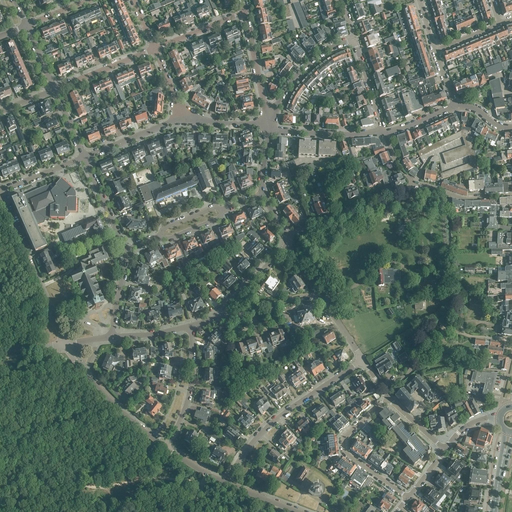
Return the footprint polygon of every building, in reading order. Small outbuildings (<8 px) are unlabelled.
[(204,0),(206,3),(200,6),(205,16),(210,14),(209,13),(210,13),(207,6),(210,5),(207,0),(204,0)] [(371,0),(367,1),(368,5),(370,4),(371,8),(374,16),(379,14),(379,13),(382,12),(380,8),(377,9),(376,6),(375,3),(381,1),(380,0),(371,0)] [(508,14),(505,3),(503,0),(498,0),(503,16),(508,14)] [(123,4),(115,8),(113,9),(115,14),(116,14),(125,10),(125,9),(126,9),(126,8),(126,7),(124,6),(124,7),(123,4)] [(434,14),(446,10),(444,5),(443,6),(432,9),(433,11),(432,11),(433,13),(434,13),(434,14)] [(200,18),(205,16),(200,6),(192,9),(195,16),(198,15),(199,18),(199,17),(200,18)] [(323,13),(324,15),(335,11),(333,6),(325,9),(326,12),(323,13)] [(93,10),(96,18),(101,16),(98,8),(93,10)] [(420,31),(413,8),(397,13),(404,37),(409,35),(420,31)] [(361,9),(354,12),(357,20),(365,17),(363,10),(361,10),(361,9)] [(97,20),(96,18),(93,10),(87,13),(91,23),(97,20)] [(125,10),(116,14),(118,20),(128,15),(125,10)] [(258,19),(267,17),(266,10),(256,12),(258,19)] [(328,18),(335,16),(336,15),(335,11),(324,15),(322,15),(324,20),(325,20),(328,19),(328,18)] [(82,15),(85,22),(86,25),(91,23),(87,13),(82,15)] [(178,14),(179,18),(182,26),(184,25),(188,23),(185,15),(184,13),(181,14),(180,13),(178,14)] [(190,13),(185,15),(188,23),(193,21),(190,13)] [(435,22),(435,23),(444,20),(443,18),(447,17),(451,16),(451,13),(446,15),(435,18),(434,18),(434,20),(435,22)] [(85,22),(82,15),(76,17),(79,24),(85,22)] [(128,15),(118,20),(120,25),(130,21),(128,15)] [(169,16),(166,17),(167,20),(161,22),(162,25),(163,25),(166,32),(171,30),(168,23),(171,22),(170,20),(171,20),(169,16)] [(337,22),(335,16),(328,18),(328,19),(325,20),(326,21),(326,22),(327,22),(328,23),(329,23),(330,24),(331,24),(332,24),(333,23),(334,23),(336,29),(345,26),(346,26),(344,20),(337,22)] [(462,18),(466,29),(467,29),(468,29),(469,28),(471,27),(466,16),(464,17),(462,18)] [(466,16),(471,27),(472,27),(473,27),(474,26),(475,26),(475,25),(472,17),(469,18),(468,16),(466,16)] [(80,26),(79,24),(76,17),(70,19),(75,29),(77,28),(76,27),(80,26)] [(269,24),(267,17),(258,19),(259,26),(269,24)] [(397,17),(391,20),(394,26),(400,24),(397,17)] [(182,26),(179,18),(174,20),(177,28),(181,26),(182,26)] [(458,20),(462,31),(464,30),(466,30),(466,29),(462,18),(458,20)] [(454,24),(458,32),(459,33),(461,32),(461,31),(462,31),(458,20),(455,21),(455,20),(453,21),(454,22),(453,22),(454,24)] [(122,31),(123,30),(132,26),(130,21),(120,25),(122,31)] [(368,21),(358,24),(360,29),(369,26),(375,24),(374,21),(369,23),(368,21)] [(61,32),(64,31),(66,30),(64,23),(63,22),(58,24),(61,32)] [(55,34),(61,32),(58,24),(52,26),(55,34)] [(315,24),(313,25),(323,42),(325,41),(327,40),(327,39),(323,31),(321,33),(315,24)] [(166,32),(163,25),(162,25),(157,27),(160,34),(166,32)] [(321,43),(323,42),(313,25),(310,26),(316,36),(314,37),(319,44),(320,44),(321,44),(321,43)] [(56,36),(55,34),(52,26),(47,29),(50,36),(51,38),(56,36)] [(127,35),(135,32),(132,26),(123,30),(125,36),(127,35)] [(333,33),(334,36),(347,31),(345,26),(336,29),(337,32),(333,33)] [(369,26),(360,29),(362,35),(369,33),(369,34),(380,31),(379,28),(371,30),(371,31),(369,32),(368,30),(371,29),(370,26),(369,26)] [(261,36),(270,34),(269,27),(260,29),(261,36)] [(230,30),(233,38),(238,35),(235,28),(234,28),(232,29),(230,30)] [(44,38),(50,36),(47,29),(45,30),(44,29),(43,29),(42,29),(42,30),(42,31),(41,31),(43,34),(42,34),(41,35),(43,38),(44,38)] [(233,38),(230,30),(229,31),(229,30),(227,31),(224,32),(227,40),(228,41),(225,42),(228,47),(230,46),(229,43),(234,41),(233,38)] [(496,32),(499,41),(501,40),(502,42),(504,41),(505,41),(500,31),(499,31),(498,31),(497,32),(496,32)] [(135,32),(127,35),(130,40),(137,37),(135,32)] [(420,32),(411,35),(409,35),(410,40),(421,36),(421,35),(421,34),(420,32)] [(493,34),(491,34),(496,45),(497,48),(498,51),(500,50),(499,47),(497,42),(499,41),(496,32),(495,33),(495,32),(493,33),(493,34)] [(272,41),(270,34),(261,36),(263,42),(272,41)] [(303,34),(301,36),(312,49),(313,48),(314,48),(315,48),(315,47),(316,46),(311,39),(309,41),(306,37),(303,34)] [(488,36),(487,36),(491,44),(493,43),(494,46),(496,45),(491,34),(490,35),(489,34),(488,35),(488,36)] [(213,37),(216,44),(222,42),(219,35),(218,35),(216,36),(213,37)] [(299,37),(302,40),(302,41),(304,44),(302,46),(304,48),(307,53),(308,52),(308,53),(311,51),(310,50),(312,49),(301,36),(299,37)] [(140,43),(139,42),(140,42),(140,41),(140,39),(139,39),(138,39),(137,37),(130,40),(132,46),(140,43)] [(206,43),(211,55),(214,53),(212,49),(217,47),(216,44),(213,37),(210,38),(208,38),(209,39),(208,39),(209,42),(206,43)] [(479,39),(478,39),(482,48),(484,47),(485,48),(485,49),(487,48),(483,38),(481,38),(479,39)] [(379,39),(365,43),(367,48),(374,46),(373,43),(380,41),(379,39)] [(411,44),(412,46),(413,48),(424,45),(424,44),(424,43),(423,41),(422,40),(411,44)] [(394,41),(389,42),(390,47),(386,48),(388,55),(398,52),(396,45),(394,41)] [(13,42),(5,46),(7,51),(16,48),(16,47),(17,47),(17,46),(16,44),(15,44),(14,44),(13,42)] [(205,50),(207,56),(211,55),(206,43),(203,44),(202,42),(201,42),(199,42),(199,43),(196,44),(198,48),(200,52),(205,50)] [(469,43),(472,52),(475,51),(475,53),(478,52),(476,48),(473,42),(472,42),(471,42),(470,43),(469,43)] [(472,52),(469,43),(468,44),(468,43),(466,44),(466,45),(464,45),(469,56),(471,60),(473,60),(470,53),(472,52)] [(198,48),(196,44),(194,45),(194,44),(192,45),(192,46),(191,46),(194,53),(195,54),(200,52),(198,48)] [(291,44),(289,46),(292,48),(301,58),(302,57),(303,57),(304,56),(304,55),(305,55),(301,51),(303,49),(301,47),(299,48),(296,45),(294,46),(291,44)] [(117,52),(116,48),(114,45),(108,47),(109,48),(111,54),(117,52)] [(461,47),(460,47),(464,55),(466,55),(467,57),(469,56),(464,45),(463,46),(462,46),(461,46),(461,47)] [(272,52),(271,48),(271,46),(261,48),(262,54),(272,52)] [(287,47),(288,48),(293,53),(291,55),(297,62),(298,61),(299,61),(300,60),(299,59),(301,58),(292,48),(289,46),(287,47)] [(106,56),(103,49),(102,48),(102,47),(98,48),(98,47),(96,48),(100,59),(106,56)] [(109,48),(108,47),(105,48),(103,49),(106,56),(107,57),(109,56),(109,55),(111,54),(109,48)] [(169,55),(169,56),(168,56),(169,58),(170,58),(171,60),(181,56),(186,54),(189,53),(187,47),(184,49),(185,51),(177,54),(176,51),(169,55)] [(18,53),(16,48),(7,51),(7,52),(8,55),(10,54),(11,56),(18,53)] [(377,49),(368,52),(370,58),(378,55),(377,49)] [(452,50),(452,51),(455,59),(457,58),(458,60),(460,59),(456,49),(454,49),(452,50)] [(90,51),(85,53),(89,63),(94,61),(91,54),(90,51)] [(346,52),(344,52),(348,63),(349,65),(348,66),(349,68),(353,67),(352,64),(351,64),(349,59),(351,58),(349,51),(348,51),(346,51),(346,52)] [(339,54),(342,61),(345,60),(346,63),(348,66),(349,65),(348,63),(344,52),(342,53),(341,53),(340,53),(339,54)] [(452,63),(447,52),(446,53),(445,53),(444,53),(444,54),(443,54),(446,63),(449,62),(450,66),(447,67),(448,70),(454,68),(452,65),(452,63)] [(11,56),(14,62),(21,59),(18,53),(11,56)] [(79,55),(80,58),(83,66),(89,63),(85,53),(79,55)] [(378,55),(370,58),(372,63),(380,60),(378,55)] [(181,56),(171,60),(173,65),(183,61),(181,56)] [(331,58),(331,59),(335,65),(337,64),(338,67),(340,66),(335,56),(333,57),(332,57),(331,58)] [(80,58),(74,61),(77,68),(83,66),(80,58)] [(335,65),(331,59),(330,58),(329,59),(328,60),(326,61),(333,70),(334,69),(336,68),(335,65)] [(21,59),(14,62),(16,67),(23,64),(21,59)] [(419,67),(430,64),(430,62),(429,60),(429,59),(428,59),(420,62),(421,64),(418,65),(419,67)] [(284,69),(288,72),(293,67),(286,60),(284,63),(287,66),(284,69)] [(380,60),(372,63),(374,68),(382,65),(380,60)] [(183,61),(173,65),(176,71),(183,68),(185,67),(183,61)] [(234,69),(245,67),(245,66),(245,63),(244,63),(244,61),(235,62),(235,64),(233,65),(234,69)] [(333,70),(326,61),(325,62),(324,62),(323,63),(323,64),(329,73),(331,71),(333,70)] [(63,65),(64,67),(66,73),(72,70),(69,63),(63,65)] [(143,66),(146,73),(152,71),(149,63),(148,64),(147,63),(145,64),(145,65),(143,66)] [(499,64),(486,69),(488,77),(504,71),(503,70),(501,63),(499,64)] [(25,70),(23,64),(16,67),(18,73),(25,70)] [(320,66),(319,67),(326,76),(327,74),(329,73),(323,64),(322,64),(320,65),(320,66)] [(64,67),(63,65),(58,67),(61,75),(63,74),(64,75),(67,74),(66,73),(64,67)] [(146,73),(143,66),(140,67),(140,66),(138,67),(138,68),(137,68),(141,78),(145,76),(144,74),(146,73)] [(236,80),(242,78),(242,77),(241,77),(241,74),(246,73),(246,70),(246,69),(246,68),(245,67),(234,69),(235,73),(237,73),(237,75),(231,76),(231,79),(236,78),(236,80)] [(315,70),(320,76),(322,74),(324,77),(326,76),(319,67),(317,68),(316,68),(315,69),(315,70)] [(343,77),(355,72),(355,70),(355,68),(354,68),(354,67),(347,70),(348,73),(344,75),(344,74),(342,75),(341,75),(341,74),(337,75),(339,79),(342,78),(342,77),(343,77)] [(183,68),(176,71),(178,76),(186,73),(183,68)] [(288,72),(284,69),(282,72),(280,70),(279,70),(277,69),(275,71),(280,75),(283,78),(288,72)] [(25,70),(18,73),(16,74),(18,77),(20,76),(21,78),(28,75),(25,70)] [(129,72),(126,73),(129,80),(135,78),(132,70),(131,71),(131,70),(128,71),(129,72)] [(313,72),(312,73),(319,81),(320,80),(318,77),(320,76),(315,70),(314,70),(313,71),(313,72)] [(123,74),(121,75),(125,86),(131,83),(129,80),(126,73),(125,72),(123,73),(123,74)] [(428,79),(433,77),(434,77),(434,76),(434,74),(433,74),(433,72),(422,76),(423,78),(421,78),(409,82),(409,83),(411,83),(411,86),(415,85),(422,81),(426,80),(428,79)] [(182,88),(183,88),(190,84),(189,82),(191,81),(190,79),(192,77),(197,75),(196,73),(191,74),(185,77),(186,80),(182,82),(182,81),(180,83),(181,85),(181,86),(181,88),(182,88)] [(308,76),(308,77),(313,82),(315,80),(318,83),(317,83),(319,85),(321,87),(323,85),(319,81),(312,73),(310,75),(309,75),(308,76)] [(116,79),(113,80),(116,88),(119,95),(122,101),(125,100),(124,96),(123,97),(122,93),(120,88),(122,87),(125,86),(121,75),(120,75),(120,74),(118,75),(118,76),(115,77),(116,79)] [(30,81),(28,75),(21,78),(23,84),(30,81)] [(485,82),(489,81),(488,77),(484,79),(483,75),(480,76),(480,77),(477,78),(480,86),(481,86),(483,85),(484,85),(486,84),(485,82)] [(473,88),(473,89),(476,88),(478,87),(479,86),(475,76),(470,78),(470,79),(473,88)] [(306,79),(305,80),(310,85),(311,84),(314,87),(316,85),(313,82),(308,77),(307,77),(306,78),(306,79)] [(357,77),(350,80),(351,83),(348,84),(349,85),(359,81),(358,79),(358,77),(357,77)] [(375,81),(376,86),(383,84),(383,81),(385,81),(384,80),(387,79),(386,77),(375,81)] [(428,79),(436,105),(441,103),(438,94),(439,94),(436,85),(434,78),(433,77),(428,79)] [(234,87),(235,87),(237,86),(248,84),(247,78),(235,81),(236,84),(234,85),(234,87)] [(463,92),(468,90),(464,80),(463,78),(458,80),(458,81),(463,92)] [(3,89),(6,97),(11,95),(8,87),(11,86),(8,79),(5,80),(7,85),(3,86),(4,89),(3,89)] [(106,81),(104,82),(109,93),(111,92),(110,90),(113,89),(112,87),(112,86),(113,85),(112,83),(111,83),(109,80),(108,79),(106,80),(106,81)] [(422,81),(430,107),(431,106),(432,106),(433,106),(436,105),(435,105),(436,105),(428,79),(426,80),(422,81)] [(468,90),(473,88),(470,79),(467,81),(467,80),(464,80),(468,90)] [(489,84),(489,87),(490,90),(493,101),(503,100),(500,85),(499,85),(498,79),(489,82),(490,84),(489,84)] [(139,80),(136,81),(141,94),(144,93),(142,87),(141,86),(139,80)] [(309,87),(312,89),(313,87),(310,85),(305,80),(303,82),(302,83),(302,84),(301,84),(307,89),(309,87)] [(30,81),(23,84),(13,88),(16,93),(18,92),(17,89),(24,86),(26,89),(33,86),(30,81)] [(421,99),(424,108),(424,109),(428,108),(427,107),(429,107),(430,107),(422,81),(415,85),(419,96),(420,96),(422,99),(421,99)] [(453,84),(458,96),(464,94),(463,92),(458,81),(453,83),(453,84)] [(101,83),(99,84),(103,94),(107,92),(107,93),(108,93),(109,93),(104,82),(103,82),(101,82),(101,83)] [(364,88),(362,82),(355,85),(356,89),(352,91),(352,93),(364,88)] [(94,90),(91,91),(95,100),(96,103),(97,105),(99,104),(99,102),(97,97),(96,95),(97,95),(99,94),(99,93),(101,92),(104,97),(103,94),(99,84),(98,84),(95,85),(96,85),(93,86),(94,90)] [(190,84),(183,88),(183,89),(183,91),(184,91),(185,93),(186,93),(186,94),(188,93),(188,92),(190,91),(193,93),(200,87),(199,85),(196,86),(195,85),(192,87),(190,84)] [(237,95),(243,94),(242,91),(250,90),(250,89),(250,88),(250,87),(249,87),(248,84),(237,86),(238,92),(236,92),(237,95)] [(275,94),(278,87),(270,84),(269,88),(271,89),(270,92),(275,94)] [(299,87),(298,89),(310,97),(311,96),(307,94),(307,93),(305,91),(306,89),(301,85),(300,85),(299,86),(299,87)] [(193,93),(195,96),(193,99),(192,101),(194,102),(194,103),(195,104),(196,104),(197,104),(201,97),(204,91),(200,89),(201,87),(200,87),(193,93)] [(392,87),(378,92),(380,97),(387,95),(386,92),(389,91),(389,90),(392,89),(392,87)] [(411,116),(410,113),(414,112),(408,94),(407,93),(406,89),(403,90),(402,87),(396,89),(397,92),(399,99),(400,101),(403,112),(404,114),(405,118),(406,118),(405,117),(411,116)] [(364,88),(352,93),(353,95),(354,94),(354,95),(358,94),(359,97),(366,94),(366,93),(365,90),(365,89),(365,88),(364,88)] [(152,102),(162,103),(162,102),(163,102),(163,100),(163,97),(161,97),(161,93),(160,89),(151,93),(152,96),(152,102)] [(295,90),(294,92),(301,96),(302,94),(305,96),(308,99),(310,97),(298,89),(296,90),(295,90)] [(70,96),(69,96),(70,99),(71,98),(72,101),(79,98),(78,95),(78,96),(76,92),(70,95),(70,96)] [(299,98),(301,96),(294,92),(293,94),(293,95),(292,97),(304,103),(305,102),(302,100),(299,98)] [(438,94),(441,103),(445,102),(447,101),(444,92),(442,92),(442,93),(439,94),(438,94)] [(408,94),(414,112),(418,111),(419,111),(414,98),(413,93),(408,94)] [(243,103),(253,101),(252,99),(251,98),(251,97),(249,97),(249,96),(247,96),(247,95),(243,96),(243,94),(237,95),(236,95),(236,99),(241,98),(241,101),(243,101),(243,103)] [(323,96),(323,97),(323,99),(323,104),(333,105),(336,105),(337,107),(339,106),(335,98),(334,95),(328,97),(327,94),(323,96)] [(340,96),(335,98),(339,106),(344,104),(341,97),(340,96)] [(79,98),(72,101),(73,103),(73,104),(74,106),(74,105),(75,106),(81,103),(83,102),(84,102),(82,97),(80,97),(79,98)] [(201,97),(197,104),(197,105),(199,106),(202,107),(206,100),(201,97)] [(219,104),(220,102),(220,101),(218,101),(219,98),(216,97),(215,101),(214,101),(214,102),(217,103),(216,110),(215,110),(215,112),(216,112),(215,113),(218,113),(218,114),(220,114),(220,113),(221,113),(222,105),(219,104)] [(290,99),(289,101),(297,104),(298,102),(301,103),(304,105),(304,103),(292,97),(291,99),(290,99)] [(349,107),(365,101),(365,99),(364,98),(364,97),(355,100),(356,102),(349,105),(350,107),(349,107)] [(414,98),(419,111),(420,111),(422,110),(423,109),(420,101),(418,101),(416,97),(414,98)] [(392,98),(381,101),(383,106),(394,103),(400,101),(399,99),(392,101),(392,98)] [(493,101),(495,110),(511,108),(510,99),(503,100),(493,101)] [(206,100),(202,107),(203,108),(204,109),(205,109),(207,110),(209,108),(208,108),(212,101),(210,100),(209,101),(206,100)] [(253,101),(243,103),(244,106),(242,106),(243,110),(246,109),(251,108),(251,107),(253,107),(253,105),(253,104),(253,101)] [(289,104),(288,106),(298,110),(299,110),(300,109),(299,108),(296,107),(297,104),(289,101),(289,103),(289,104)] [(355,108),(354,107),(358,106),(359,109),(367,106),(367,105),(367,104),(366,103),(365,101),(349,107),(350,110),(355,108)] [(39,112),(50,107),(49,104),(48,104),(47,102),(38,106),(39,109),(37,109),(39,112)] [(75,107),(74,107),(75,109),(76,109),(77,111),(84,108),(87,107),(86,105),(85,105),(83,102),(81,103),(75,106),(75,107)] [(394,103),(383,106),(384,112),(391,110),(390,106),(393,106),(393,105),(395,104),(394,103)] [(293,113),(292,114),(296,114),(297,113),(298,110),(288,106),(287,108),(286,109),(287,110),(286,110),(287,110),(287,111),(288,112),(289,111),(293,113)] [(360,110),(362,115),(372,111),(370,106),(360,110)] [(52,110),(50,107),(39,112),(41,118),(52,113),(51,111),(52,110)] [(84,108),(77,111),(78,114),(77,114),(78,116),(79,116),(79,117),(86,114),(90,112),(87,107),(84,108)] [(162,108),(153,107),(152,113),(154,113),(153,115),(156,116),(157,114),(161,114),(161,113),(162,113),(162,112),(162,111),(162,108)] [(319,107),(319,116),(313,116),(313,124),(314,124),(314,125),(316,125),(317,124),(319,124),(319,118),(322,118),(322,114),(322,112),(323,112),(323,107),(319,107)] [(497,117),(510,116),(511,115),(511,108),(495,110),(497,117)] [(125,112),(121,114),(121,116),(122,118),(123,119),(126,127),(127,128),(128,128),(131,127),(131,126),(132,126),(130,121),(132,120),(128,109),(124,110),(125,112)] [(139,113),(142,121),(145,120),(147,120),(147,119),(143,109),(141,110),(142,111),(139,113)] [(310,124),(311,116),(311,112),(307,112),(307,109),(305,109),(304,112),(302,115),(302,118),(305,118),(305,124),(307,124),(308,124),(309,124),(310,124)] [(385,114),(387,119),(404,114),(403,112),(396,114),(395,111),(385,114)] [(142,121),(139,113),(136,114),(135,112),(133,113),(137,123),(138,124),(139,123),(139,122),(142,121)] [(112,116),(113,116),(116,125),(119,124),(121,129),(122,129),(122,130),(126,128),(126,127),(123,119),(122,118),(121,116),(119,117),(116,118),(115,114),(112,116)] [(302,114),(296,114),(292,114),(292,117),(284,117),(283,119),(283,120),(283,121),(283,122),(283,123),(295,124),(295,117),(301,118),(302,114)] [(332,115),(322,114),(322,118),(325,118),(325,125),(327,125),(329,125),(330,125),(331,125),(332,118),(332,115)] [(395,122),(395,120),(402,118),(405,118),(404,114),(387,119),(388,125),(395,122)] [(454,132),(454,133),(457,131),(454,125),(456,124),(452,116),(451,115),(450,116),(450,117),(448,118),(453,129),(453,130),(454,132)] [(110,119),(105,121),(106,123),(107,126),(111,134),(113,133),(114,133),(115,133),(116,132),(114,126),(116,125),(113,116),(110,117),(110,119)] [(7,125),(9,129),(10,132),(17,129),(16,127),(12,118),(9,119),(7,120),(7,121),(6,122),(7,125)] [(453,129),(448,118),(446,119),(445,118),(443,119),(447,127),(449,126),(451,130),(453,129)] [(370,121),(369,119),(360,122),(358,122),(350,125),(351,129),(357,128),(369,127),(373,125),(374,124),(373,122),(371,121),(370,121)] [(448,130),(447,127),(443,119),(440,120),(440,121),(439,122),(444,133),(446,132),(446,131),(448,130)] [(45,123),(42,124),(43,126),(42,127),(42,128),(47,126),(48,130),(57,126),(57,125),(58,125),(57,123),(57,122),(56,122),(55,120),(50,122),(49,121),(45,123)] [(475,133),(480,125),(480,123),(478,123),(479,122),(476,120),(471,128),(473,130),(472,132),(475,133)] [(442,134),(444,133),(439,122),(437,123),(436,122),(435,123),(435,124),(434,124),(438,131),(439,134),(441,133),(442,134)] [(101,125),(98,126),(100,131),(103,130),(106,136),(108,136),(108,135),(111,134),(107,126),(106,123),(101,125)] [(94,131),(91,132),(95,140),(98,139),(98,140),(100,139),(100,138),(98,132),(100,131),(98,126),(97,124),(95,125),(96,128),(94,129),(94,131)] [(435,133),(438,131),(434,124),(433,124),(432,124),(432,125),(429,126),(435,137),(437,137),(435,133)] [(479,137),(484,128),(485,127),(484,127),(484,126),(483,125),(482,126),(480,125),(475,133),(474,135),(479,137)] [(435,138),(435,137),(429,126),(425,128),(426,130),(428,136),(431,135),(433,139),(435,138)] [(484,140),(489,131),(487,130),(486,128),(485,128),(484,128),(479,137),(479,138),(482,139),(484,140)] [(85,132),(84,132),(85,136),(87,135),(90,142),(91,143),(92,142),(92,141),(95,140),(91,132),(91,130),(90,130),(90,129),(85,131),(85,132)] [(428,136),(426,130),(424,131),(423,129),(420,130),(424,138),(425,138),(428,145),(431,144),(428,136)] [(421,139),(424,138),(420,130),(419,130),(418,131),(416,132),(420,142),(422,141),(421,139)] [(467,131),(466,131),(464,130),(462,131),(460,132),(462,137),(463,140),(469,138),(468,136),(468,134),(467,131)] [(488,144),(494,133),(489,131),(484,140),(486,141),(485,143),(488,144)] [(421,143),(420,142),(416,132),(414,133),(413,133),(412,133),(412,134),(411,134),(411,135),(414,140),(414,141),(416,140),(418,144),(421,143)] [(240,143),(241,142),(253,138),(252,135),(251,135),(250,133),(248,134),(248,133),(243,135),(240,136),(241,139),(239,140),(240,143)] [(409,133),(403,135),(406,144),(407,143),(408,143),(409,146),(412,145),(412,142),(412,141),(414,140),(411,135),(410,135),(409,133)] [(496,141),(498,135),(494,133),(488,144),(490,145),(493,146),(493,145),(496,141)] [(498,141),(511,140),(511,133),(498,135),(496,141),(497,141),(498,141)] [(177,142),(176,142),(174,135),(173,134),(171,135),(168,136),(171,145),(174,144),(174,146),(175,146),(175,148),(176,149),(178,148),(178,147),(177,142)] [(213,143),(213,151),(216,151),(216,148),(218,148),(218,144),(221,144),(222,135),(219,135),(218,135),(217,135),(216,135),(216,137),(214,137),(214,143),(213,143)] [(406,145),(406,144),(403,135),(396,137),(403,159),(409,156),(408,154),(406,154),(404,146),(406,145)] [(165,136),(163,137),(163,138),(165,146),(163,147),(166,156),(166,157),(168,157),(167,150),(172,149),(171,145),(168,136),(166,137),(165,136)] [(253,138),(241,142),(243,148),(247,146),(255,143),(253,138)] [(363,140),(364,147),(369,147),(369,146),(375,145),(375,146),(380,144),(379,140),(375,139),(363,140)] [(152,142),(156,152),(157,155),(162,153),(163,157),(166,156),(163,147),(160,148),(157,140),(156,140),(155,140),(154,141),(152,142)] [(364,147),(363,140),(351,141),(352,144),(352,146),(355,146),(355,148),(364,147)] [(60,145),(64,153),(65,153),(66,152),(67,152),(69,151),(65,141),(64,141),(63,142),(63,144),(60,145)] [(334,157),(334,158),(336,164),(342,163),(337,146),(336,146),(336,144),(332,144),(332,143),(331,143),(324,142),(324,143),(323,142),(323,143),(319,143),(319,146),(316,146),(316,143),(312,143),(312,142),(311,142),(311,141),(304,141),(303,141),(303,142),(299,142),(298,155),(298,157),(299,156),(302,156),(302,155),(307,155),(306,157),(307,157),(307,155),(311,155),(311,157),(315,157),(318,157),(323,157),(323,156),(326,156),(326,158),(327,158),(327,156),(331,156),(331,158),(331,157),(334,157)] [(153,154),(153,153),(156,152),(152,142),(149,144),(148,143),(147,144),(147,145),(151,155),(153,154)] [(350,148),(347,149),(345,143),(340,144),(339,145),(342,153),(343,156),(349,154),(350,158),(353,157),(352,155),(350,148)] [(63,153),(64,153),(60,145),(58,146),(57,144),(54,145),(59,155),(61,154),(62,155),(63,154),(63,153)] [(139,157),(142,156),(143,158),(145,157),(141,147),(140,146),(139,147),(139,148),(136,149),(139,157)] [(375,156),(385,152),(383,147),(373,151),(375,156)] [(44,152),(47,160),(48,159),(48,160),(50,159),(50,158),(53,157),(49,148),(46,149),(47,150),(44,152)] [(131,151),(135,161),(137,160),(140,159),(139,157),(136,149),(133,150),(133,149),(131,150),(131,151)] [(420,157),(424,164),(427,159),(425,155),(423,150),(417,153),(420,157)] [(47,160),(44,152),(41,153),(41,151),(38,152),(42,162),(45,161),(47,161),(47,160)] [(123,154),(120,155),(124,164),(126,163),(127,164),(129,163),(125,153),(124,153),(123,153),(123,154)] [(379,162),(389,158),(388,153),(379,156),(380,158),(375,160),(372,161),(374,164),(377,163),(379,162)] [(32,154),(27,157),(31,166),(32,167),(34,166),(34,165),(36,164),(32,154)] [(115,166),(116,168),(118,172),(121,171),(120,168),(122,168),(121,165),(124,164),(120,155),(118,156),(117,156),(115,157),(118,165),(115,166)] [(31,166),(27,157),(22,159),(25,168),(28,167),(29,168),(30,167),(31,166)] [(375,166),(374,164),(372,161),(371,158),(363,161),(365,165),(366,166),(367,166),(371,175),(370,176),(369,173),(363,175),(368,187),(373,186),(374,185),(375,186),(376,185),(376,184),(377,184),(377,183),(379,182),(379,181),(382,180),(382,179),(386,177),(384,172),(383,172),(382,168),(376,168),(375,166)] [(401,163),(404,167),(415,160),(414,158),(409,161),(408,159),(401,163)] [(107,161),(104,162),(108,171),(111,170),(111,171),(114,170),(118,179),(120,178),(118,172),(116,168),(113,169),(110,160),(109,160),(109,159),(107,160),(107,161)] [(218,167),(215,160),(208,162),(211,169),(218,167)] [(410,170),(411,171),(409,174),(411,176),(414,172),(417,174),(419,171),(417,170),(417,169),(415,168),(413,168),(412,165),(414,164),(414,165),(417,163),(415,160),(404,167),(407,172),(410,170)] [(11,163),(14,173),(15,173),(16,173),(17,173),(17,172),(20,171),(16,161),(11,163)] [(109,172),(108,171),(104,162),(102,163),(101,162),(100,163),(100,164),(99,164),(102,170),(101,171),(102,174),(109,172)] [(14,173),(11,163),(5,166),(9,175),(10,176),(12,175),(12,174),(14,173)] [(290,178),(291,177),(294,176),(291,171),(290,168),(289,165),(288,163),(286,164),(286,163),(284,163),(284,165),(282,166),(284,172),(287,171),(290,178)] [(145,186),(145,185),(140,187),(141,188),(139,188),(140,189),(145,203),(147,203),(147,204),(152,202),(151,201),(155,199),(156,201),(155,201),(156,202),(164,199),(164,198),(172,195),(172,196),(173,195),(172,195),(180,192),(181,192),(188,189),(189,189),(189,188),(196,185),(196,186),(197,185),(199,184),(202,192),(211,189),(208,181),(212,180),(208,171),(207,171),(205,165),(200,167),(201,169),(196,171),(195,168),(190,170),(191,173),(189,174),(190,177),(186,179),(184,176),(180,177),(181,180),(176,182),(174,176),(166,180),(168,186),(162,188),(159,182),(156,183),(156,182),(145,186)] [(9,175),(5,166),(0,167),(0,168),(4,178),(4,177),(5,178),(7,177),(7,176),(9,175)] [(247,176),(243,178),(247,188),(249,187),(250,188),(252,187),(253,186),(250,179),(253,178),(252,170),(246,170),(247,176)] [(275,179),(280,180),(280,177),(281,177),(281,175),(280,175),(280,172),(275,171),(272,170),(272,171),(271,171),(271,174),(272,174),(271,178),(275,178),(275,179)] [(314,170),(312,170),(310,171),(313,180),(318,178),(316,172),(314,170)] [(226,182),(225,182),(231,195),(232,194),(234,195),(236,194),(236,193),(232,183),(235,182),(231,172),(229,173),(229,182),(228,182),(227,182),(226,182)] [(246,189),(247,188),(243,178),(239,180),(233,172),(231,172),(235,182),(238,181),(242,190),(243,191),(245,190),(246,189)] [(474,182),(475,191),(477,191),(479,191),(484,190),(483,178),(483,175),(481,175),(478,175),(478,176),(476,176),(477,180),(474,180),(474,182)] [(390,179),(389,179),(391,183),(392,188),(396,187),(405,184),(403,180),(401,176),(400,176),(393,178),(392,178),(390,179)] [(229,196),(231,195),(225,182),(224,183),(223,183),(222,184),(222,185),(217,178),(214,179),(218,189),(221,187),(225,197),(226,198),(229,197),(229,196)] [(73,189),(64,182),(61,179),(58,183),(57,182),(56,182),(55,183),(54,183),(53,183),(52,183),(51,184),(50,184),(49,185),(48,186),(47,187),(55,203),(35,212),(32,214),(37,226),(44,223),(45,219),(50,217),(50,218),(65,218),(65,217),(66,217),(67,217),(69,215),(69,214),(70,214),(70,213),(76,213),(76,198),(76,197),(76,196),(76,195),(76,194),(75,194),(75,193),(75,192),(74,192),(74,191),(73,191),(73,190),(72,190),(73,189)] [(278,186),(273,188),(272,189),(273,191),(274,191),(275,193),(285,189),(284,186),(286,186),(285,183),(286,183),(285,180),(277,183),(278,186)] [(446,190),(449,183),(443,180),(440,187),(446,190)] [(112,191),(122,187),(120,182),(110,186),(109,187),(110,189),(111,189),(112,191)] [(455,185),(449,183),(446,190),(456,193),(459,186),(456,185),(455,184),(455,185)] [(511,187),(511,183),(502,183),(502,184),(502,186),(507,186),(507,190),(511,189),(511,193),(511,192),(511,187)] [(32,214),(35,212),(55,203),(47,187),(47,186),(41,188),(24,196),(32,214)] [(346,192),(346,193),(349,200),(358,196),(355,189),(354,186),(350,188),(349,187),(345,189),(346,192)] [(466,197),(467,195),(467,192),(467,188),(459,186),(456,193),(466,197)] [(122,187),(112,191),(113,194),(112,195),(113,196),(114,196),(121,193),(122,195),(126,193),(124,189),(123,190),(122,187)] [(287,195),(285,189),(275,193),(274,194),(275,196),(275,197),(275,198),(276,198),(276,199),(277,199),(287,195)] [(292,202),(294,201),(300,199),(297,193),(294,195),(295,198),(291,200),(292,202)] [(287,195),(277,199),(278,202),(278,204),(279,204),(291,200),(289,194),(287,195)] [(23,195),(22,195),(18,197),(12,199),(36,252),(47,247),(44,239),(43,239),(24,196),(23,195)] [(117,204),(119,207),(130,202),(128,197),(116,202),(116,203),(117,204)] [(502,206),(509,207),(511,206),(511,197),(509,198),(507,198),(507,199),(490,200),(490,206),(498,206),(502,206)] [(464,208),(464,202),(460,201),(456,200),(449,198),(449,202),(452,203),(452,207),(450,207),(450,211),(454,212),(454,208),(458,208),(458,207),(464,208)] [(327,213),(323,203),(319,204),(319,203),(319,202),(319,200),(318,200),(317,199),(312,201),(314,207),(311,208),(313,212),(316,211),(318,216),(319,216),(320,217),(321,216),(322,215),(324,214),(327,213)] [(480,208),(480,210),(480,212),(489,212),(490,212),(490,206),(490,200),(489,200),(480,201),(480,202),(480,208)] [(130,202),(119,207),(120,210),(119,210),(120,212),(121,212),(128,209),(128,210),(133,208),(130,202)] [(254,209),(257,218),(260,216),(261,218),(263,217),(259,206),(258,206),(256,206),(256,207),(256,208),(254,209)] [(287,217),(293,211),(291,209),(292,208),(290,206),(283,212),(285,214),(285,215),(287,217)] [(257,218),(254,209),(251,210),(251,209),(250,209),(248,209),(248,211),(252,220),(257,218)] [(291,222),(297,216),(298,215),(296,212),(295,213),(293,211),(287,217),(288,219),(288,220),(289,221),(290,221),(291,222)] [(250,223),(249,222),(247,217),(245,218),(243,213),(242,212),(240,213),(240,214),(238,215),(240,222),(244,221),(244,223),(247,222),(247,224),(250,223)] [(498,218),(496,218),(496,212),(490,212),(489,212),(489,215),(487,215),(486,229),(497,229),(497,224),(498,222),(498,218)] [(240,222),(238,215),(235,216),(234,215),(233,216),(233,217),(232,217),(235,223),(233,224),(235,228),(239,227),(238,223),(240,222)] [(297,216),(291,222),(293,224),(295,226),(302,220),(300,218),(299,218),(297,216)] [(62,235),(68,250),(75,248),(71,239),(87,233),(86,231),(95,227),(95,228),(94,229),(94,230),(94,231),(95,232),(96,231),(98,237),(106,234),(99,219),(84,226),(82,226),(77,228),(76,229),(62,235)] [(139,222),(138,230),(139,230),(139,231),(141,232),(141,231),(142,231),(143,229),(144,229),(145,227),(146,227),(146,225),(145,225),(145,223),(139,222)] [(225,227),(224,227),(227,235),(233,233),(230,225),(227,226),(227,225),(224,226),(225,227)] [(221,228),(218,229),(223,240),(228,238),(227,235),(224,227),(223,227),(221,228)] [(271,234),(266,229),(265,229),(262,230),(266,233),(262,236),(269,242),(270,242),(273,240),(272,239),(274,237),(270,234),(271,234)] [(252,235),(256,239),(257,240),(260,237),(252,231),(250,233),(252,235)] [(207,234),(206,234),(210,242),(211,246),(212,246),(212,245),(219,242),(219,243),(217,236),(214,237),(212,232),(209,233),(207,233),(207,234)] [(511,250),(511,232),(511,235),(502,234),(502,232),(498,234),(497,240),(497,243),(497,249),(497,251),(502,251),(510,250),(511,250)] [(202,239),(199,240),(203,248),(205,247),(208,246),(207,244),(210,242),(206,234),(205,234),(204,235),(203,235),(201,236),(202,239)] [(189,241),(189,242),(192,250),(193,252),(194,254),(199,252),(200,254),(204,252),(201,245),(197,247),(194,239),(192,240),(191,240),(189,241)] [(186,243),(183,244),(186,251),(184,252),(186,257),(190,255),(190,254),(193,252),(192,250),(189,242),(188,242),(187,241),(186,242),(186,243)] [(251,246),(259,254),(262,251),(263,250),(263,249),(262,248),(261,248),(262,248),(257,243),(255,241),(251,245),(251,246)] [(99,263),(101,262),(101,263),(104,262),(103,261),(108,259),(103,247),(102,247),(101,246),(99,247),(99,249),(98,249),(99,251),(93,253),(95,257),(96,257),(99,263)] [(174,248),(171,249),(175,258),(176,260),(183,257),(180,250),(179,251),(177,246),(176,247),(175,246),(174,247),(174,248)] [(259,254),(251,246),(247,250),(253,256),(254,256),(254,257),(255,258),(257,257),(257,256),(259,254)] [(43,254),(40,256),(41,259),(43,263),(47,271),(47,272),(48,274),(49,275),(56,272),(54,269),(58,267),(55,260),(51,262),(49,258),(53,256),(50,249),(42,252),(42,253),(43,254)] [(167,254),(164,255),(166,259),(166,260),(169,259),(170,261),(175,258),(171,249),(169,250),(168,249),(167,250),(166,251),(166,253),(167,254)] [(497,251),(497,249),(491,249),(491,255),(500,255),(500,259),(504,259),(504,255),(502,255),(502,251),(497,251)] [(151,253),(155,261),(156,262),(157,265),(162,262),(164,268),(169,266),(166,260),(166,259),(163,260),(161,257),(160,255),(159,255),(157,252),(158,252),(157,251),(156,250),(154,251),(153,251),(152,252),(151,253)] [(95,264),(99,263),(96,257),(95,257),(93,253),(87,256),(88,259),(89,259),(89,260),(81,263),(81,265),(77,267),(78,271),(73,273),(74,275),(70,276),(73,284),(77,282),(81,291),(80,292),(81,295),(82,294),(84,298),(82,298),(83,301),(85,301),(88,308),(86,309),(87,311),(95,308),(99,307),(99,306),(107,303),(106,300),(104,301),(103,298),(98,287),(100,287),(99,284),(97,285),(93,275),(98,274),(95,267),(96,266),(95,264)] [(149,261),(145,263),(148,266),(153,263),(152,262),(155,261),(151,253),(150,253),(148,254),(146,256),(146,258),(147,258),(148,260),(149,261)] [(243,258),(238,263),(245,270),(248,267),(249,267),(249,266),(249,265),(249,264),(248,264),(248,263),(243,258)] [(226,260),(224,263),(231,270),(233,267),(226,260)] [(231,270),(224,263),(222,262),(220,264),(228,272),(231,270)] [(238,263),(234,267),(239,272),(240,272),(240,273),(241,273),(241,274),(242,273),(243,273),(243,272),(245,270),(238,263)] [(146,274),(148,268),(148,267),(146,265),(145,265),(144,267),(140,266),(138,265),(137,268),(136,270),(137,271),(146,274)] [(391,270),(387,270),(381,270),(375,270),(376,281),(378,281),(378,286),(384,286),(383,285),(397,284),(397,278),(400,278),(399,274),(398,274),(398,270),(391,271),(391,270)] [(146,274),(137,271),(136,272),(136,271),(135,274),(136,274),(135,277),(145,280),(149,281),(150,278),(145,277),(146,274)] [(506,282),(506,285),(511,284),(511,273),(505,273),(498,273),(498,276),(497,281),(506,282)] [(207,274),(205,277),(208,281),(209,280),(210,282),(215,287),(217,284),(212,279),(211,278),(207,274)] [(229,274),(225,279),(231,285),(234,283),(235,283),(235,282),(235,281),(235,280),(234,280),(234,279),(229,274)] [(295,277),(294,278),(291,279),(291,280),(288,282),(289,283),(289,284),(289,285),(290,284),(292,287),(301,281),(300,278),(299,279),(297,276),(295,277)] [(144,285),(143,289),(152,291),(153,288),(146,286),(147,284),(144,283),(145,280),(135,277),(134,277),(133,279),(134,280),(133,282),(135,283),(140,284),(144,285)] [(262,283),(260,286),(259,286),(256,289),(257,290),(256,291),(261,294),(265,287),(269,290),(267,292),(272,296),(273,296),(274,296),(278,291),(278,289),(277,289),(276,288),(279,283),(274,280),(274,281),(270,278),(265,285),(262,283)] [(225,279),(220,283),(225,288),(226,288),(226,289),(227,289),(228,289),(229,289),(229,288),(231,285),(225,279)] [(299,291),(303,289),(302,288),(304,287),(303,284),(301,281),(292,287),(296,292),(299,291)] [(421,293),(432,289),(429,281),(418,285),(421,293)] [(505,296),(511,295),(511,284),(506,285),(501,285),(495,285),(488,285),(488,297),(494,296),(505,296)] [(212,286),(206,292),(208,294),(209,295),(215,301),(221,295),(218,293),(219,292),(218,290),(216,291),(215,289),(214,288),(212,286)] [(410,301),(414,299),(433,293),(432,291),(409,298),(410,301)] [(199,298),(194,300),(198,311),(202,309),(202,308),(204,307),(202,304),(203,304),(202,302),(201,302),(200,298),(199,298)] [(248,299),(242,302),(245,307),(251,304),(248,299)] [(194,312),(198,311),(194,300),(188,303),(190,307),(189,307),(190,309),(192,313),(194,312)] [(173,305),(173,307),(176,317),(180,317),(179,316),(182,315),(179,303),(180,303),(179,301),(178,301),(178,302),(176,302),(176,304),(176,303),(175,303),(174,303),(173,304),(173,305)] [(414,301),(414,302),(415,309),(420,309),(423,308),(422,301),(414,301)] [(157,321),(158,321),(158,319),(159,319),(158,315),(161,314),(160,309),(162,309),(162,307),(162,304),(159,305),(159,306),(151,308),(152,311),(151,312),(151,313),(154,322),(155,322),(156,322),(157,321)] [(500,314),(504,314),(511,314),(511,306),(504,307),(500,307),(500,314)] [(176,317),(173,307),(170,308),(170,307),(167,308),(169,318),(172,318),(176,317)] [(313,322),(312,318),(310,311),(305,313),(304,310),(297,312),(299,320),(298,320),(299,321),(301,320),(302,325),(313,322)] [(154,322),(151,313),(144,314),(142,314),(142,318),(146,317),(147,321),(149,321),(149,323),(150,323),(151,323),(153,323),(153,322),(154,322)] [(505,335),(511,336),(511,314),(504,314),(503,323),(501,323),(500,328),(502,328),(501,335),(503,335),(505,336),(505,335)] [(319,330),(308,333),(310,339),(320,336),(319,330)] [(329,330),(321,336),(327,344),(335,339),(329,330)] [(212,335),(219,342),(222,338),(222,337),(216,331),(214,333),(214,332),(212,334),(213,335),(212,335)] [(274,332),(278,345),(284,343),(284,342),(287,340),(284,332),(281,333),(280,331),(278,332),(277,331),(274,332)] [(278,345),(274,332),(270,333),(271,334),(269,335),(269,334),(265,335),(268,342),(265,343),(267,348),(269,353),(273,351),(272,347),(273,346),(273,347),(278,345)] [(213,347),(213,346),(214,345),(214,346),(215,345),(217,347),(221,343),(219,342),(212,335),(211,336),(211,335),(209,337),(210,338),(208,340),(209,341),(209,342),(208,345),(213,347)] [(252,340),(256,353),(262,351),(261,349),(264,348),(265,349),(267,348),(265,343),(263,344),(261,339),(258,340),(258,339),(255,340),(255,338),(252,340)] [(243,346),(246,354),(250,353),(250,354),(256,353),(252,340),(248,341),(248,342),(246,343),(247,344),(243,346)] [(485,341),(485,346),(488,346),(487,354),(502,356),(504,343),(490,341),(490,342),(485,341)] [(241,358),(246,356),(246,354),(243,346),(242,343),(238,344),(239,345),(237,346),(237,347),(234,349),(237,357),(240,356),(241,358)] [(163,353),(172,351),(170,344),(163,346),(161,346),(163,353)] [(205,355),(214,354),(217,354),(217,348),(213,346),(213,347),(208,345),(207,347),(207,348),(205,348),(205,351),(204,351),(204,354),(205,354),(205,355)] [(136,350),(136,351),(133,351),(134,360),(137,360),(137,359),(141,359),(140,350),(139,350),(136,350)] [(340,361),(343,359),(346,357),(346,356),(345,354),(344,354),(343,351),(334,356),(336,360),(338,358),(340,361)] [(399,357),(402,363),(409,359),(406,353),(399,357)] [(107,355),(105,361),(102,367),(112,372),(114,367),(111,366),(112,362),(120,361),(120,362),(124,362),(123,356),(119,357),(119,354),(115,354),(115,358),(114,358),(107,355)] [(392,368),(390,365),(394,363),(388,354),(373,363),(380,375),(384,373),(385,374),(389,371),(388,370),(392,368)] [(485,359),(485,362),(487,362),(487,364),(490,364),(499,365),(501,365),(501,364),(502,365),(503,364),(508,364),(509,357),(498,356),(498,361),(497,361),(497,360),(490,360),(485,359)] [(297,360),(293,361),(298,368),(299,369),(295,371),(297,374),(294,376),(295,376),(300,384),(301,385),(303,384),(306,382),(305,380),(304,378),(303,378),(305,377),(305,378),(305,377),(307,375),(304,370),(299,363),(297,360)] [(315,361),(312,362),(319,373),(323,370),(324,370),(322,366),(323,365),(319,360),(316,362),(315,361)] [(308,367),(305,370),(308,375),(312,373),(314,377),(315,376),(319,373),(312,362),(309,364),(310,366),(308,367)] [(477,373),(474,382),(485,384),(486,385),(488,379),(490,379),(491,376),(495,378),(496,373),(491,373),(491,374),(477,373)] [(284,374),(281,376),(286,383),(290,380),(291,382),(291,383),(292,384),(293,384),(295,387),(300,384),(295,376),(292,378),(291,377),(287,379),(284,374)] [(126,379),(128,383),(128,384),(123,390),(128,395),(129,395),(130,396),(137,389),(135,387),(136,387),(131,382),(138,379),(136,375),(126,379)] [(438,397),(437,396),(434,392),(433,393),(418,376),(411,382),(408,385),(414,392),(418,389),(426,399),(429,402),(430,401),(432,402),(438,397)] [(490,397),(491,394),(495,378),(491,376),(490,379),(488,379),(486,385),(485,384),(482,394),(489,396),(489,397),(490,397)] [(352,384),(356,389),(364,384),(363,383),(364,383),(363,381),(362,381),(360,378),(352,384)] [(360,395),(362,394),(368,390),(364,384),(356,389),(355,390),(357,392),(358,392),(360,395)] [(158,390),(157,392),(166,395),(168,389),(164,387),(162,387),(157,385),(156,389),(158,390)] [(279,388),(277,390),(282,396),(283,396),(283,397),(286,395),(285,394),(287,393),(285,390),(285,389),(284,387),(283,388),(281,385),(278,387),(279,388)] [(411,395),(414,392),(408,385),(403,389),(395,396),(398,399),(397,400),(398,400),(401,403),(401,404),(402,403),(404,407),(405,407),(407,410),(407,411),(408,410),(410,413),(410,414),(411,414),(411,413),(418,407),(419,407),(419,406),(418,406),(416,404),(416,403),(415,403),(413,400),(413,399),(412,400),(410,396),(411,395)] [(213,399),(213,396),(214,392),(206,390),(206,392),(202,391),(202,393),(201,393),(201,396),(202,396),(201,397),(209,398),(213,399)] [(282,396),(277,390),(275,392),(274,390),(271,392),(273,395),(273,396),(274,398),(275,397),(277,400),(279,399),(282,398),(281,397),(282,396)] [(336,396),(335,396),(340,404),(344,401),(345,400),(340,393),(338,394),(335,395),(336,396)] [(151,409),(148,412),(149,414),(151,416),(152,416),(154,417),(157,412),(158,413),(160,410),(159,410),(161,407),(156,402),(155,403),(151,399),(152,398),(149,396),(145,401),(151,405),(151,406),(150,408),(151,409)] [(340,404),(335,396),(334,397),(334,396),(332,398),(330,400),(335,407),(336,406),(340,404)] [(209,398),(201,397),(201,398),(200,401),(201,401),(201,403),(206,404),(206,407),(212,407),(213,402),(209,402),(209,398)] [(270,407),(265,401),(262,397),(257,401),(266,411),(270,408),(270,407)] [(245,404),(240,399),(237,401),(246,410),(248,408),(245,404)] [(480,413),(473,399),(468,402),(468,401),(467,401),(467,402),(467,403),(474,416),(480,413)] [(469,419),(474,417),(465,400),(461,402),(454,404),(456,409),(463,406),(469,419)] [(266,411),(257,401),(255,403),(256,405),(258,407),(256,409),(261,415),(262,414),(266,411)] [(355,403),(358,407),(362,412),(364,412),(370,406),(370,405),(369,404),(368,403),(367,403),(366,401),(362,405),(359,401),(355,403)] [(318,408),(317,409),(322,416),(326,414),(326,413),(327,412),(322,405),(320,407),(319,406),(317,408),(318,408)] [(359,415),(362,412),(358,407),(358,408),(359,409),(356,411),(355,409),(351,412),(351,411),(348,413),(345,408),(342,410),(350,419),(354,416),(356,418),(359,416),(359,415)] [(195,413),(194,416),(195,416),(194,417),(202,420),(201,422),(205,424),(205,423),(207,419),(208,416),(209,417),(211,412),(209,411),(201,408),(200,412),(201,412),(201,413),(196,412),(196,413),(195,413)] [(447,419),(451,417),(456,424),(455,422),(458,419),(452,409),(450,410),(448,408),(444,410),(446,414),(445,415),(448,419),(447,419)] [(322,416),(317,409),(316,410),(316,409),(314,411),(312,413),(317,420),(318,419),(319,419),(322,416)] [(429,450),(429,449),(428,449),(428,448),(427,448),(426,448),(425,448),(424,448),(415,437),(412,434),(411,436),(401,424),(400,425),(400,424),(397,422),(400,420),(399,418),(397,416),(396,415),(393,417),(391,414),(390,415),(390,414),(385,409),(378,416),(383,421),(381,422),(387,430),(389,432),(391,430),(407,448),(402,452),(414,466),(420,459),(421,460),(423,458),(428,453),(428,452),(429,452),(429,451),(429,450)] [(228,422),(230,419),(231,419),(228,416),(230,414),(227,411),(222,417),(225,419),(228,422)] [(240,416),(250,425),(252,423),(253,422),(253,421),(254,421),(250,418),(251,417),(249,415),(248,416),(244,412),(240,416)] [(341,415),(338,417),(336,415),(334,417),(344,428),(345,427),(346,427),(349,425),(345,420),(345,419),(344,418),(343,418),(341,415)] [(250,425),(240,416),(236,421),(246,430),(246,429),(247,429),(248,428),(248,427),(250,425)] [(436,418),(437,418),(436,416),(433,417),(429,418),(430,423),(431,428),(431,430),(437,429),(436,418)] [(344,428),(334,417),(329,421),(333,426),(333,427),(334,428),(335,428),(339,433),(342,431),(342,430),(344,428)] [(451,426),(456,424),(451,417),(447,419),(451,426)] [(303,419),(299,422),(308,432),(310,430),(309,428),(307,426),(311,423),(307,418),(305,420),(304,418),(303,419)] [(439,418),(437,418),(436,418),(437,429),(438,431),(445,430),(443,419),(443,418),(439,418)] [(295,426),(297,429),(295,432),(297,435),(300,432),(302,431),(304,433),(305,434),(308,432),(299,422),(296,426),(295,426)] [(489,451),(489,450),(487,447),(488,445),(490,445),(493,437),(492,437),(488,436),(488,435),(489,431),(490,431),(489,430),(481,427),(481,428),(480,433),(479,433),(475,432),(475,431),(474,432),(472,440),(465,437),(464,437),(462,443),(464,443),(473,446),(474,446),(473,449),(473,450),(478,450),(478,451),(481,452),(482,449),(489,451)] [(203,428),(201,430),(208,434),(207,436),(210,438),(212,434),(203,428)] [(233,439),(236,442),(240,437),(228,428),(224,433),(229,437),(229,438),(232,440),(233,439)] [(184,440),(192,445),(192,444),(194,445),(195,443),(194,442),(198,435),(190,431),(188,434),(188,433),(186,437),(184,440)] [(287,434),(283,438),(289,444),(291,442),(293,444),(295,441),(294,440),(295,439),(290,434),(289,436),(287,434)] [(312,436),(306,441),(308,444),(310,443),(315,444),(315,440),(312,436)] [(327,438),(326,438),(327,441),(322,442),(322,445),(324,444),(324,445),(336,443),(336,441),(337,440),(336,438),(336,437),(330,437),(329,437),(328,437),(327,438)] [(289,444),(283,438),(279,442),(282,445),(281,446),(282,448),(280,450),(283,453),(284,454),(286,452),(284,450),(287,446),(289,444)] [(365,443),(367,440),(365,438),(363,442),(355,453),(360,457),(368,446),(368,445),(365,443)] [(350,449),(355,453),(363,442),(361,440),(360,442),(357,439),(350,449)] [(368,445),(368,446),(360,457),(365,460),(372,450),(369,448),(370,446),(368,445)] [(458,445),(457,446),(455,450),(464,456),(467,450),(458,445)] [(218,457),(217,460),(217,459),(221,461),(221,462),(222,460),(223,460),(224,458),(224,457),(226,453),(219,449),(219,448),(217,447),(213,454),(213,455),(213,456),(215,457),(215,456),(218,457)] [(290,458),(284,454),(283,453),(280,456),(278,455),(278,454),(277,452),(275,453),(273,450),(269,455),(273,459),(272,460),(274,462),(275,461),(276,461),(278,459),(280,459),(282,456),(288,461),(290,458)] [(337,450),(325,451),(324,451),(322,454),(323,455),(328,455),(328,457),(329,457),(330,458),(331,458),(332,457),(338,456),(338,455),(338,453),(337,452),(337,450)] [(371,463),(373,465),(379,457),(377,455),(376,456),(373,454),(368,461),(369,462),(368,462),(371,464),(371,463)] [(485,462),(485,461),(486,461),(486,459),(486,458),(486,455),(476,454),(476,457),(477,457),(477,461),(479,461),(479,462),(481,462),(481,461),(485,462)] [(377,468),(378,468),(383,461),(381,459),(381,458),(379,457),(373,465),(375,466),(375,467),(377,468)] [(336,471),(338,473),(339,472),(339,470),(346,461),(341,458),(335,465),(334,467),(338,469),(336,471)] [(449,464),(459,472),(463,468),(464,468),(466,466),(461,462),(459,465),(454,461),(452,460),(449,464)] [(341,475),(343,476),(344,474),(345,474),(351,465),(346,461),(339,470),(343,473),(341,475)] [(384,472),(384,473),(389,465),(384,462),(379,469),(381,471),(382,472),(383,472),(384,472)] [(459,472),(449,464),(446,468),(447,469),(447,470),(453,475),(451,477),(455,481),(461,473),(459,472)] [(356,469),(351,465),(345,474),(344,474),(343,476),(342,477),(344,479),(346,475),(350,478),(356,469)] [(389,476),(394,469),(389,465),(384,473),(385,473),(385,474),(386,475),(387,474),(389,476)] [(408,466),(403,474),(410,479),(414,474),(411,472),(412,470),(408,466)] [(282,472),(278,470),(275,468),(273,467),(271,471),(272,472),(276,474),(274,476),(278,478),(282,472)] [(309,471),(304,467),(295,480),(301,484),(309,471)] [(271,478),(273,479),(274,476),(269,473),(268,474),(266,473),(267,473),(259,470),(256,477),(263,481),(265,476),(267,476),(267,477),(271,478)] [(368,477),(358,470),(348,483),(359,490),(366,479),(367,479),(367,478),(368,477)] [(472,472),(470,483),(484,485),(485,474),(472,472)] [(440,474),(437,478),(447,485),(451,481),(453,483),(455,481),(451,477),(449,479),(442,474),(442,475),(440,474)] [(397,482),(401,485),(402,483),(406,486),(410,480),(402,475),(397,482)] [(447,485),(437,478),(434,481),(435,482),(435,483),(441,489),(439,491),(444,495),(446,492),(445,491),(449,487),(447,485)] [(319,496),(321,493),(322,492),(321,492),(321,489),(322,489),(321,488),(323,487),(320,484),(318,486),(318,485),(318,486),(314,486),(313,486),(311,489),(311,493),(311,494),(312,494),(314,496),(315,496),(318,496),(319,496)] [(438,502),(444,495),(439,491),(437,493),(432,488),(431,489),(430,488),(427,492),(438,502)] [(393,497),(394,495),(389,492),(387,495),(385,494),(382,497),(384,499),(392,505),(396,499),(393,497)] [(435,505),(438,502),(427,492),(424,496),(425,497),(424,498),(432,504),(430,506),(435,510),(437,511),(439,508),(435,505)] [(480,503),(481,497),(469,496),(469,495),(466,495),(465,501),(464,501),(463,504),(470,505),(470,502),(480,503)] [(391,506),(383,500),(379,507),(376,505),(375,507),(380,511),(381,511),(382,511),(383,511),(385,510),(387,511),(391,506)] [(416,502),(414,505),(422,511),(423,511),(427,508),(418,501),(417,503),(416,502)]
